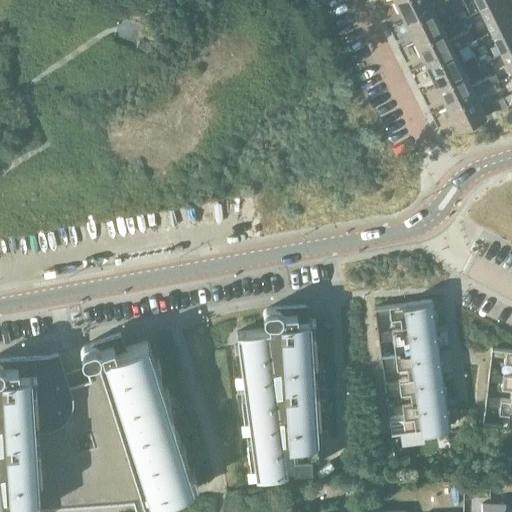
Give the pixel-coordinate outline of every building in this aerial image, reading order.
[(395,0),(405,20),(432,7),(446,0),(395,0)] [(474,0),(480,11),(498,2),(497,0),(474,0)] [(480,11),(490,32),(508,23),(498,2),(480,11)] [(405,20),(416,42),(443,29),(432,7),(405,20)] [(464,12),(448,19),(450,25),(466,17),(464,12)] [(490,32),(501,54),(511,47),(511,30),(508,23),(490,32)] [(416,42),(426,63),(453,50),(443,29),(416,42)] [(511,47),(501,54),(511,75),(511,74),(511,47)] [(426,63),(437,85),(464,72),(490,59),(486,52),(475,57),(473,54),(458,61),(453,50),(426,63)] [(437,85),(447,107),(474,93),(497,82),(494,75),(470,86),(464,72),(437,85)] [(474,93),(447,107),(458,129),(485,116),(474,93)] [(492,102),(495,111),(506,106),(511,102),(511,97),(510,93),(492,102)] [(431,300),(373,308),(375,316),(389,314),(390,321),(399,319),(401,330),(434,326),(434,324),(436,324),(435,313),(433,313),(431,300)] [(264,321),(268,323),(268,329),(236,333),(256,478),(286,474),(286,470),(310,469),(309,459),(317,458),(316,442),(321,442),(317,382),(312,382),(311,364),(316,364),(313,321),(306,321),(305,306),(267,309),(263,312),(262,316),(264,321)] [(391,332),(377,333),(378,339),(378,341),(392,339),(393,346),(403,344),(404,355),(404,356),(438,351),(437,349),(440,349),(438,337),(436,338),(435,331),(434,326),(401,330),(391,331),(391,332)] [(85,359),(89,359),(98,357),(103,356),(152,510),(168,505),(165,495),(192,487),(146,341),(124,348),(119,334),(85,345),(82,347),(80,351),(80,354),(82,358),(85,359)] [(511,349),(491,348),(490,356),(504,357),(504,364),(511,364),(511,349)] [(394,357),(380,359),(381,364),(381,366),(395,364),(396,371),(406,369),(408,380),(408,381),(441,376),(441,374),(443,374),(442,362),(439,363),(438,356),(438,351),(404,356),(404,355),(394,356),(394,357)] [(36,508),(36,507),(32,474),(36,474),(32,445),(28,445),(26,428),(46,425),(55,422),(62,415),(66,407),(68,398),(68,389),(57,354),(47,357),(0,359),(0,511),(12,511),(13,511),(36,508)] [(487,379),(487,381),(502,382),(501,389),(511,390),(510,400),(509,401),(511,401),(511,375),(502,374),(502,375),(488,373),(487,379)] [(398,382),(384,384),(384,389),(385,391),(399,389),(400,396),(410,394),(411,405),(411,406),(444,401),(444,399),(446,399),(445,387),(443,388),(442,381),(441,376),(408,381),(408,380),(398,381),(398,382)] [(485,404),(484,406),(499,408),(498,414),(508,415),(507,427),(511,427),(511,401),(509,401),(510,400),(500,399),(500,400),(485,398),(485,404)] [(401,407),(387,409),(388,414),(388,416),(402,414),(403,421),(413,419),(415,431),(422,430),(448,427),(448,424),(450,424),(448,412),(446,413),(445,406),(444,401),(411,406),(411,405),(401,406),(401,407)] [(408,457),(394,459),(395,468),(410,465),(408,457)] [(350,480),(339,481),(340,493),(352,491),(350,480)]
